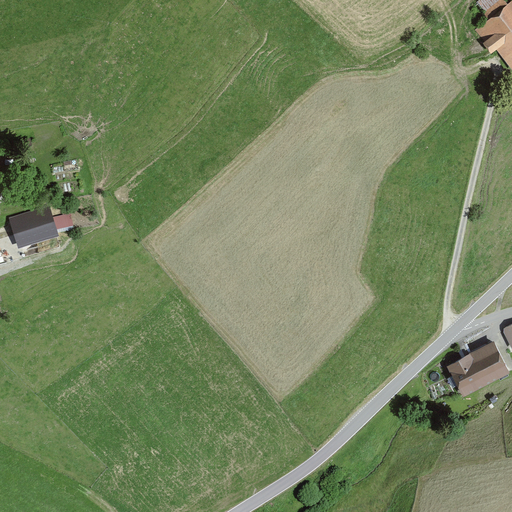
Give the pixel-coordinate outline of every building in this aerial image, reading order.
[(492,49),(502,41),(511,54),(511,2),(509,5),(508,4),(507,5),(503,0),(481,0),(475,5),(487,20),(476,29),(492,49)] [(17,231),(36,225),(32,212),(13,218),(17,231)] [(68,224),(66,215),(53,218),(55,227),(68,224)] [(26,246),(26,254),(36,253),(36,241),(31,241),(31,233),(19,233),(19,246),(26,246)] [(471,356),(470,354),(449,365),(462,392),(507,368),(494,343),(471,356)]
